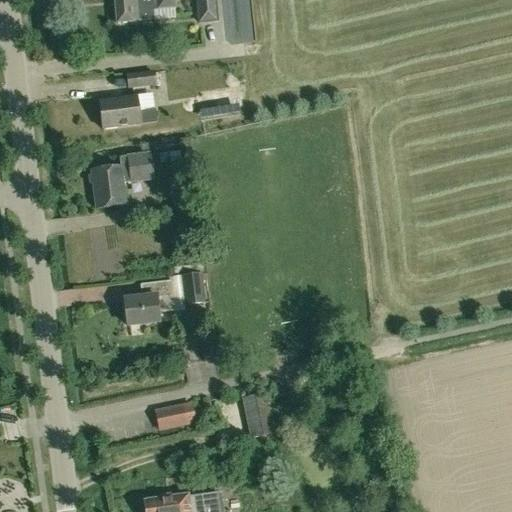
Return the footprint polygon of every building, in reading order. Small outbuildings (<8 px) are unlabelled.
[(176,9),(175,0),(119,0),(114,1),(117,24),(153,20),(153,12),(176,9)] [(215,0),(195,0),(198,24),(218,23),(215,0)] [(126,76),(128,90),(156,87),(154,73),(126,76)] [(199,118),(239,112),(237,97),(197,103),(199,118)] [(139,127),(157,125),(157,120),(156,113),(138,115),(137,109),(136,100),(100,104),(103,131),(139,127)] [(191,156),(192,156),(190,140),(180,141),(182,158),(191,156)] [(161,164),(181,161),(179,151),(160,154),(161,164)] [(125,206),(122,184),(130,183),(130,185),(154,181),(151,154),(126,157),(127,158),(119,159),(121,169),(91,173),(92,175),(87,177),(88,184),(93,186),(96,209),(125,206)] [(189,211),(198,210),(195,185),(186,185),(189,211)] [(205,304),(202,275),(181,277),(184,307),(205,304)] [(173,312),(170,282),(147,285),(149,299),(142,300),(124,302),(128,326),(158,323),(157,314),(173,312)] [(239,396),(244,418),(255,416),(250,394),(239,396)] [(159,431),(194,423),(190,406),(156,413),(159,431)] [(271,415),(246,420),(250,441),(275,436),(271,415)] [(229,469),(226,454),(193,461),(195,479),(203,477),(203,475),(229,469)] [(219,511),(217,494),(185,499),(147,504),(147,511),(219,511)]
